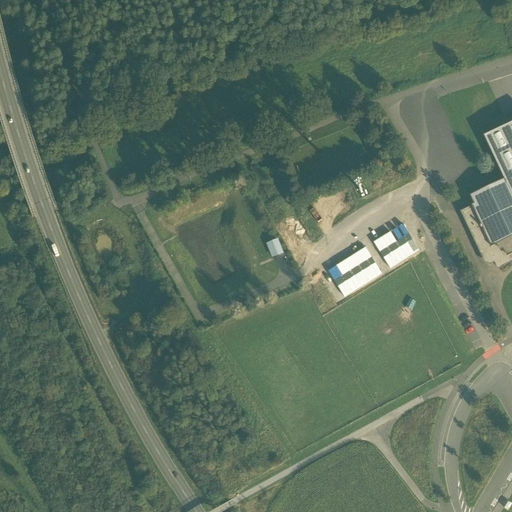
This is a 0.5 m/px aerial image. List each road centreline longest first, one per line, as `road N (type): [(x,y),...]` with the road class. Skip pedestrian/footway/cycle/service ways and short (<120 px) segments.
road 1 (track): [(39,0),(120,199),(384,100)]
road 2 (primary): [(196,511),(77,296),(0,76)]
road 3 (track): [(384,100),(422,160),(424,220),(496,376)]
road 4 (track): [(215,511),(449,384),(472,393)]
road 5 (track): [(137,199),(200,312),(302,275)]
road 6 (track): [(424,186),(397,193),(330,235),(302,275)]
road 7 (track): [(459,511),(422,499),(370,428)]
road 8 (unclassified): [(472,393),(451,450),(459,511)]
